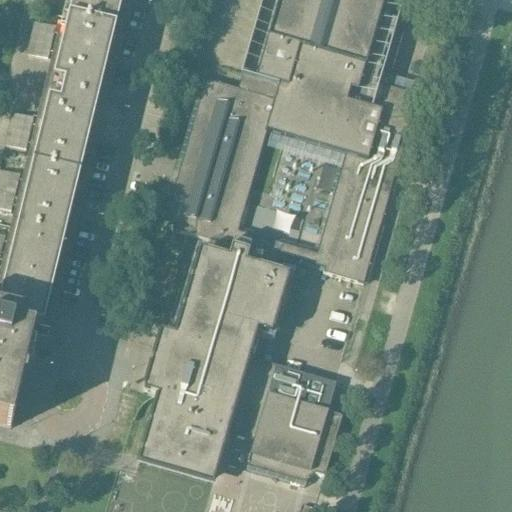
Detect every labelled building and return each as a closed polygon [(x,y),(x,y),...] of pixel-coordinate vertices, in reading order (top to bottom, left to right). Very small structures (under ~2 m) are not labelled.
[(54,0),(71,4),(66,21),(113,33),(119,7),(123,8),(124,0),(54,0)] [(340,420),(331,417),(327,411),(334,387),(248,362),(255,336),(270,340),(287,279),(273,275),(277,259),(323,272),(321,276),(362,288),(387,200),(416,99),(374,87),(387,39),(390,39),(395,22),(378,17),(383,0),(262,0),(236,93),(204,84),(178,173),(185,175),(181,187),(175,185),(161,231),(219,247),(216,259),(198,254),(173,340),(158,336),(141,397),(156,401),(136,469),(211,491),(226,437),(252,444),(246,466),(247,466),(245,473),(303,490),(305,483),(306,483),(307,481),(313,477),(323,480),(340,420)] [(109,49),(113,33),(66,21),(62,40),(53,38),(54,31),(33,26),(25,58),(46,63),(46,64),(55,67),(51,85),(57,86),(55,96),(95,106),(102,79),(98,78),(100,69),(108,71),(110,59),(103,58),(106,48),(109,49)] [(83,141),(85,132),(89,133),(95,106),(55,96),(52,106),(46,105),(42,123),(32,121),(32,122),(11,117),(3,149),(24,154),(26,147),(35,149),(31,168),(78,179),(81,163),(78,162),(80,153),(87,155),(90,143),(83,142),(83,141)] [(78,179),(31,168),(26,187),(17,185),(18,179),(0,174),(0,213),(9,216),(11,210),(20,212),(16,230),(63,242),(66,226),(63,225),(65,216),(72,217),(75,206),(68,204),(70,195),(74,196),(78,179)] [(63,242),(16,230),(11,249),(2,246),(3,241),(0,239),(0,272),(5,274),(1,293),(47,304),(51,288),(48,287),(50,277),(57,279),(60,268),(53,266),(55,257),(59,258),(63,242)] [(47,304),(1,293),(0,295),(0,428),(9,431),(32,338),(28,337),(30,328),(41,330),(47,304)]
